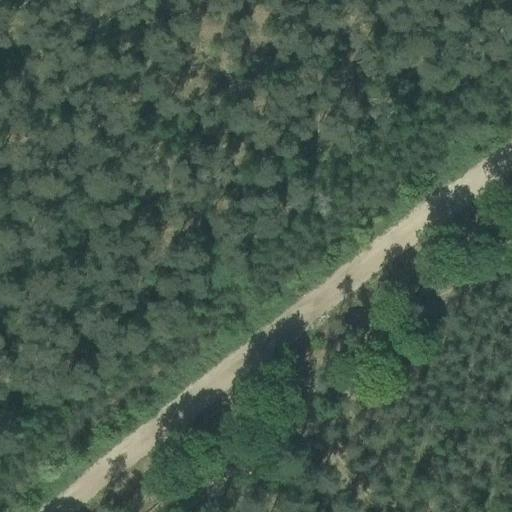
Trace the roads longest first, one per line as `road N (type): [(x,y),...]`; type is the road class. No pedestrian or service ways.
road 1 (track): [(37,511),(511,139)]
road 2 (track): [(155,511),(511,226)]
road 3 (track): [(366,511),(293,401)]
